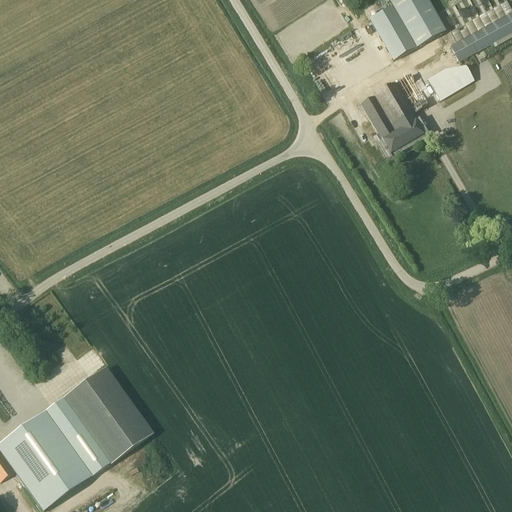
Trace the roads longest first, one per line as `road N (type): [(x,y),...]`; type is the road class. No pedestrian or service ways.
road 1 (unclassified): [(0,321),(41,286),(317,138)]
road 2 (unclassified): [(317,138),(414,282),(431,286),(511,251)]
road 3 (unknown): [(495,258),(440,137),(445,119),(498,71)]
road 4 (unclassified): [(317,138),(234,0)]
